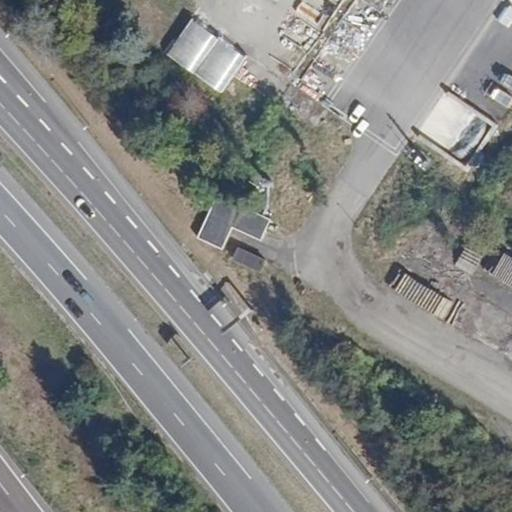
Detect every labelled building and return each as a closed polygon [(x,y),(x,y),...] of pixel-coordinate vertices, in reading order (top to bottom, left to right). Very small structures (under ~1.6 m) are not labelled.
[(167,61),(227,90),(247,50),(187,21),(167,61)] [(473,159),(495,120),(447,93),(425,132),(473,159)] [(198,240),(222,248),(237,206),(213,198),(198,240)] [(261,241),(271,220),(245,208),(235,229),(261,241)] [(237,247),(232,260),(261,270),(265,258),(237,247)] [(511,287),(511,256),(506,252),(491,273),(511,287)]
